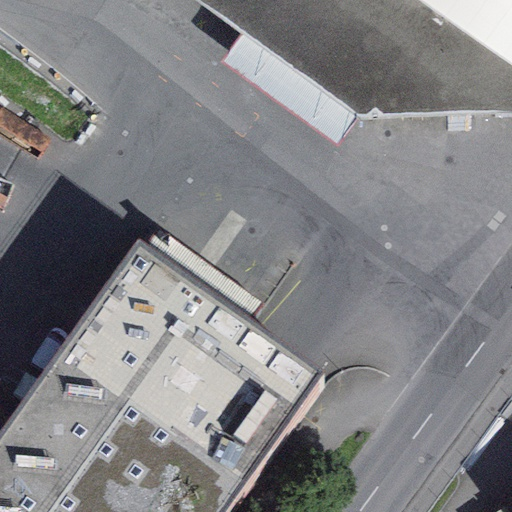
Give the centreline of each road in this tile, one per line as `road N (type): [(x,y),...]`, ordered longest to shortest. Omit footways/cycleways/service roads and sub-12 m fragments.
road 1 (unclassified): [(478,352),(161,101),(16,0)]
road 2 (tertiary): [(363,511),(478,352)]
